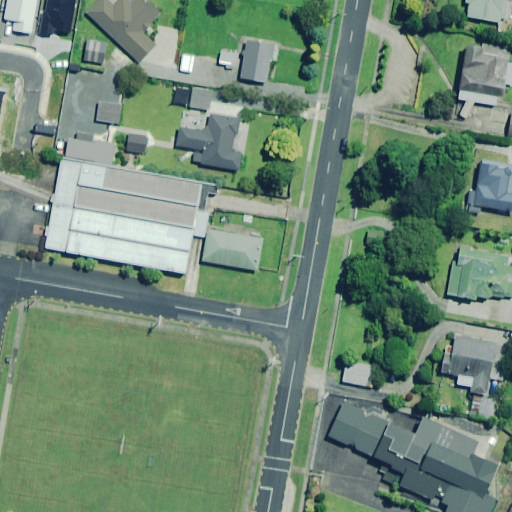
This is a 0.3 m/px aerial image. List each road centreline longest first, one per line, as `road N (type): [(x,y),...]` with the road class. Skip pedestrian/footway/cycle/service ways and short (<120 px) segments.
road 1 (residential): [(300,330),(358,0)]
road 2 (residential): [(300,330),(0,276)]
road 3 (residential): [(268,511),(300,330)]
